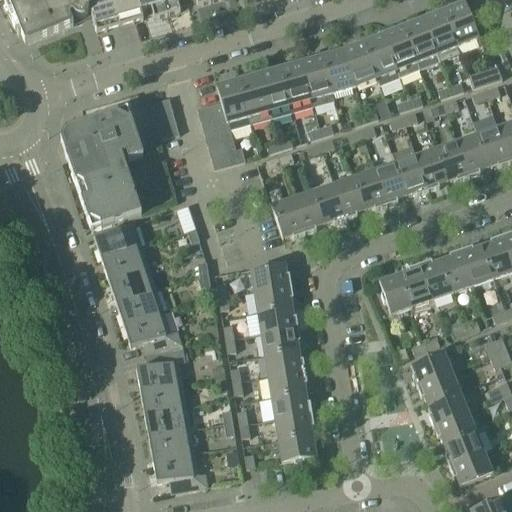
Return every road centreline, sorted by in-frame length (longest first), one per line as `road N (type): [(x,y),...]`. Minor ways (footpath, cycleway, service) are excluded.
road 1 (residential): [(326,271),(278,255),(250,256),(233,193),(211,187),(189,135),(169,61)]
road 2 (residential): [(356,494),(322,292),(326,271)]
road 3 (residential): [(169,61),(370,0)]
road 4 (residential): [(326,271),(511,202)]
road 5 (unclassified): [(98,412),(59,262)]
road 6 (residential): [(37,100),(169,61)]
road 7 (unclassified): [(1,147),(59,262)]
road 8 (unclassified): [(59,262),(23,139)]
